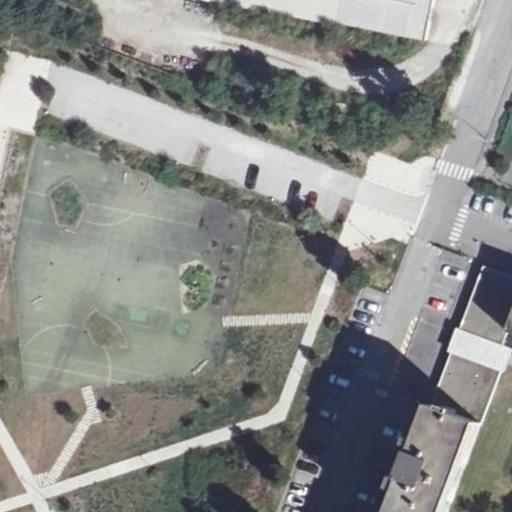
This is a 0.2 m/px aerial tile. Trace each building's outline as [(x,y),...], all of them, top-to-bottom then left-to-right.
[(326,0),(205,0),(322,25),(323,21),(326,0)] [(326,0),(323,21),(413,41),(421,0),(326,0)] [(257,163),(265,141),(188,113),(184,124),(172,119),(167,133),(219,152),(211,173),(238,182),(246,159),(257,163)] [(510,321),(511,316),(511,272),(482,261),(455,327),(500,345),(510,321)] [(433,511),(470,420),(411,397),(365,511),(433,511)]
